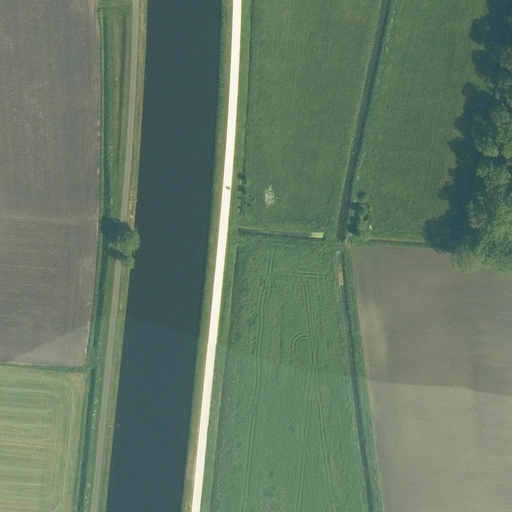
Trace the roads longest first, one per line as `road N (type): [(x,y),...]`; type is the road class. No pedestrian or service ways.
road 1 (track): [(378,511),(348,253),(394,0)]
road 2 (unclassified): [(93,511),(135,0)]
